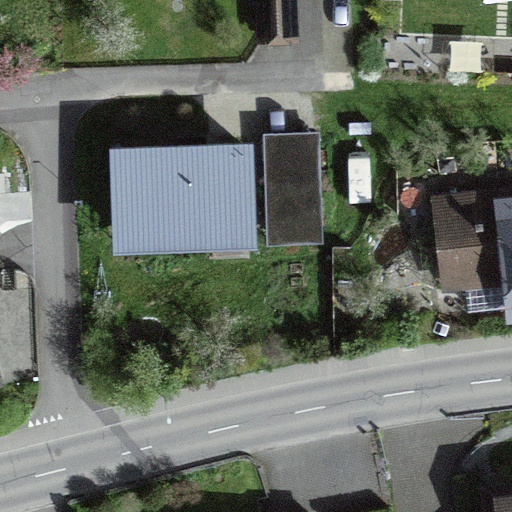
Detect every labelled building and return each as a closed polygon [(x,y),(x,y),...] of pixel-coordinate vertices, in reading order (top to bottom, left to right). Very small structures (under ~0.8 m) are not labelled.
[(261,0),(263,37),(293,36),(291,0),(261,0)] [(246,147),(116,152),(119,232),(249,227),(246,147)] [(267,186),(269,226),(319,224),(318,184),(267,186)] [(509,308),(511,307),(511,203),(480,207),(478,192),(435,197),(444,282),(505,276),(509,308)] [(511,511),(511,485),(503,487),(503,505),(493,511),(511,511)]
